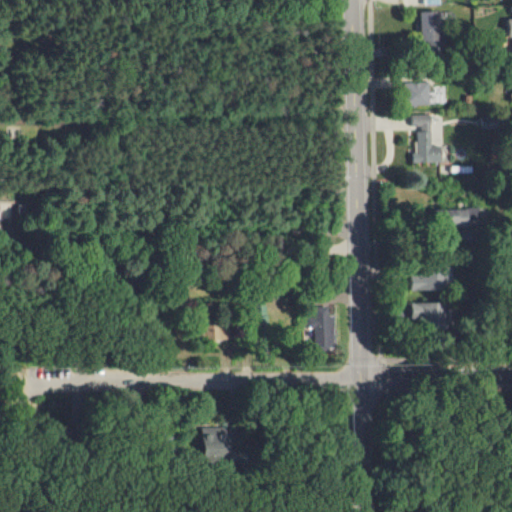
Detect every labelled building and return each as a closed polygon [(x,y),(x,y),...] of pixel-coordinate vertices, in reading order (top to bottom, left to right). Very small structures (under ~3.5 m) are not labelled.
[(418,13),(419,42),(439,41),(439,12),(418,13)] [(427,82),(401,83),(401,105),(428,104),(427,82)] [(429,115),(409,115),(409,126),(415,126),(415,154),(409,154),(409,163),(440,163),(440,146),(429,147),(429,115)] [(431,210),(431,229),(480,227),(479,208),(431,210)] [(405,290),(434,291),(435,275),(406,274),(405,290)] [(406,319),(432,320),(432,303),(407,301),(406,319)] [(262,305),(254,305),(254,323),(262,323),(262,305)] [(332,317),(327,317),(327,306),(304,307),(305,328),(311,328),(312,348),(333,347),(332,317)] [(224,427),(200,427),(199,458),(223,459),(224,427)]
